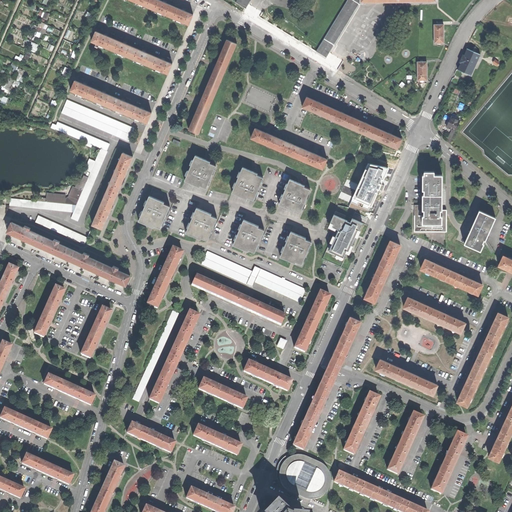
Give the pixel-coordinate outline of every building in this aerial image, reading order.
[(163,1),(162,1),(158,0),(153,0),(150,8),(169,16),(173,6),(165,3),(166,2),(164,1),(163,1)] [(407,0),(346,0),(323,38),(333,44),(357,3),(365,3),(365,1),(407,0)] [(192,14),(184,11),(185,10),(183,10),(181,9),(173,6),(169,16),(188,24),(192,14)] [(39,15),(48,18),(50,13),(41,10),(39,15)] [(438,41),(443,41),(443,23),(438,23),(433,23),(434,41),(438,41)] [(110,49),(114,39),(107,36),(105,35),(103,34),(103,35),(95,31),(91,41),(110,49)] [(209,85),(219,89),(238,43),(228,38),(218,61),(209,85)] [(333,44),(323,38),(316,50),(325,56),(326,54),(333,44)] [(122,43),(114,39),(110,49),(129,57),(133,47),(126,44),(124,43),(122,42),(122,43)] [(129,57),(148,65),(152,55),(145,52),(143,51),(141,50),(141,51),(133,47),(129,57)] [(475,60),(476,61),(479,53),(466,48),(463,54),(462,54),(461,57),(459,61),(460,61),(457,68),(470,74),(473,67),(472,66),(475,60)] [(162,59),(160,58),(160,59),(152,55),(148,65),(167,73),(172,63),(164,60),(162,59)] [(421,79),(426,79),(426,60),(421,61),(417,61),(417,79),(421,79)] [(89,98),(94,88),(86,85),(84,84),(82,83),(82,84),(74,80),(70,90),(75,92),(78,93),(82,95),(85,96),(89,98)] [(200,133),(219,89),(209,85),(200,105),(190,130),(200,133)] [(104,104),(108,106),(112,96),(105,93),(103,92),(101,91),(101,92),(94,88),(89,98),(94,100),(97,101),(101,103),(104,104)] [(120,100),(112,96),(108,106),(113,108),(116,109),(120,111),(123,112),(127,114),(131,104),(124,101),(122,100),(120,99),(120,100)] [(325,116),(329,106),(319,102),(319,101),(317,100),(316,100),(308,96),(303,106),(309,109),(325,116)] [(121,138),(127,125),(66,100),(61,113),(121,138)] [(140,107),(140,108),(131,104),(127,114),(132,116),(135,117),(139,119),(142,120),(147,122),(151,113),(143,109),(141,108),(140,107)] [(353,116),(343,112),(341,111),(340,110),(340,111),(329,106),(325,116),(349,126),(353,116)] [(363,120),(363,121),(353,116),(349,126),(372,137),(377,127),(366,122),(367,122),(365,121),(363,120)] [(452,129),(448,138),(450,138),(448,141),(450,144),(452,139),(456,131),(460,121),(451,117),(447,127),(449,128),(452,129)] [(52,128),(54,128),(102,148),(106,150),(108,143),(56,122),(55,124),(54,124),(52,128)] [(387,131),(377,127),(372,137),(398,148),(402,138),(394,134),(390,133),(391,132),(389,132),(387,131)] [(274,147),(278,138),(268,133),(266,132),(265,131),(265,132),(256,128),(252,138),(274,147)] [(274,147),(297,158),(302,148),(292,144),(292,143),(290,142),(289,142),(288,142),(278,138),(274,147)] [(71,217),(77,220),(107,150),(106,150),(102,148),(71,217)] [(312,153),(302,148),(297,158),(324,169),(328,159),(315,154),(316,153),(314,153),(312,152),(312,153)] [(92,224),(102,228),(106,218),(107,217),(108,215),(107,215),(116,194),(117,193),(118,191),(117,191),(126,170),(127,170),(127,168),(128,167),(132,156),(122,152),(92,224)] [(201,184),(208,187),(217,165),(211,163),(211,161),(207,159),(204,158),(196,155),(186,180),(200,186),(201,184)] [(362,161),(357,178),(364,180),(368,163),(362,161)] [(248,196),(255,199),(265,177),(258,174),(258,173),(254,171),(251,170),(244,167),(233,192),(248,198),(248,196)] [(377,174),(376,179),(383,182),(384,182),(385,182),(386,182),(386,181),(386,180),(388,177),(386,176),(387,174),(388,172),(378,168),(376,173),(377,174)] [(413,222),(413,230),(444,230),(444,209),(439,209),(439,204),(440,204),(440,198),(439,198),(439,189),(441,189),(441,179),(439,179),(439,173),(433,173),(433,170),(423,170),(423,178),(421,178),(421,184),(423,184),(423,198),(421,198),(421,200),(421,201),(423,201),(423,203),(423,209),(423,214),(417,214),(413,214),(413,222)] [(291,179),(280,205),(295,210),(295,209),(302,212),(311,188),(305,186),(306,184),(301,183),(296,181),(291,179)] [(38,199),(38,202),(75,206),(86,183),(82,181),(81,184),(78,183),(74,193),(64,198),(46,196),(45,198),(38,197),(38,199)] [(370,197),(378,201),(380,197),(382,192),(374,189),(374,190),(370,197)] [(151,195),(140,221),(148,224),(154,227),(155,225),(162,228),(171,206),(165,203),(165,201),(151,195)] [(71,212),(72,212),(75,206),(38,202),(10,198),(9,206),(71,213),(71,212)] [(413,203),(413,214),(417,214),(417,209),(423,209),(423,203),(413,203)] [(339,205),(337,211),(347,215),(346,219),(352,221),(353,218),(358,209),(339,205)] [(197,207),(187,232),(195,235),(201,238),(201,237),(209,240),(218,218),(211,215),(212,213),(197,207)] [(479,209),(464,242),(480,249),(483,242),(482,241),(483,240),(483,238),(485,239),(495,216),(479,209)] [(347,215),(337,211),(330,224),(340,229),(330,250),(344,257),(351,243),(352,243),(358,231),(359,229),(361,229),(363,223),(353,218),(352,221),(346,219),(347,215)] [(84,235),(48,219),(35,213),(32,219),(45,225),(81,242),(84,235)] [(245,219),(234,245),(241,247),(249,251),(250,249),(257,252),(266,229),(259,226),(259,225),(247,220),(245,219)] [(11,235),(18,238),(19,237),(21,238),(24,239),(26,240),(25,241),(31,244),(32,243),(37,245),(41,235),(29,230),(30,227),(24,225),(23,227),(12,222),(7,231),(12,233),(11,235)] [(340,229),(330,224),(328,228),(335,232),(323,258),(325,260),(342,267),(349,252),(352,243),(351,243),(344,257),(330,250),(340,229)] [(291,233),(282,257),(290,260),(296,262),(297,261),(304,263),(313,241),(306,238),(307,237),(292,231),(291,233)] [(54,255),(61,258),(62,256),(66,258),(71,248),(59,243),(60,241),(54,238),(53,240),(41,235),(37,245),(41,247),(40,248),(47,251),(48,250),(50,250),(53,252),(55,253),(54,255)] [(377,268),(386,272),(392,261),(394,258),(395,255),(394,255),(399,244),(390,239),(377,268)] [(164,266),(176,271),(184,252),(173,246),(168,257),(164,266)] [(78,263),(79,264),(83,265),(84,266),(83,268),(91,271),(91,269),(96,271),(100,262),(88,256),(89,254),(84,251),(83,254),(71,248),(66,258),(70,260),(70,262),(77,265),(78,263)] [(207,250),(201,263),(248,284),(252,275),(254,271),(207,250)] [(511,258),(502,255),(498,264),(507,268),(506,269),(509,270),(511,271),(511,258)] [(449,280),(453,270),(442,265),(439,263),(437,262),(436,263),(425,258),(420,267),(449,280)] [(107,276),(109,277),(112,279),(114,280),(114,282),(120,285),(121,283),(125,285),(130,275),(118,270),(119,267),(113,265),(112,267),(100,262),(96,271),(100,273),(100,275),(106,278),(107,276)] [(0,284),(0,289),(7,292),(12,281),(18,269),(8,265),(0,284)] [(176,271),(164,266),(160,274),(155,284),(167,289),(176,271)] [(254,271),(252,275),(258,278),(261,269),(256,267),(254,271)] [(381,287),(382,284),(386,272),(377,268),(365,296),(374,300),(379,289),(380,289),(381,287)] [(258,278),(256,282),(300,302),(306,289),(261,269),(258,278)] [(465,275),(464,275),(453,270),(449,280),(477,292),(481,283),(470,278),(471,277),(468,276),(465,275)] [(216,295),(220,285),(197,274),(191,284),(209,292),(216,295)] [(258,278),(252,275),(248,284),(254,287),(256,282),(258,278)] [(167,289),(155,284),(151,294),(147,303),(158,309),(167,289)] [(236,304),(240,294),(220,285),(216,295),(220,297),(236,304)] [(34,332),(43,336),(48,325),(59,301),(65,290),(56,286),(34,332)] [(312,310),(323,316),(331,296),(320,290),(316,300),(312,310)] [(252,312),(255,313),(260,303),(240,294),(236,304),(252,312)] [(432,318),(436,308),(424,303),(425,303),(422,301),(419,300),(419,301),(408,296),(403,305),(432,318)] [(255,313),(280,324),(285,314),(260,303),(255,313)] [(91,330),(100,334),(106,322),(111,311),(102,307),(91,330)] [(432,318),(460,331),(464,321),(453,316),(453,315),(450,314),(447,313),(436,308),(432,318)] [(134,399),(140,401),(180,313),(174,310),(134,399)] [(316,331),(323,316),(312,310),(307,318),(304,328),(314,333),(316,331)] [(189,311),(150,399),(159,403),(162,396),(161,396),(163,391),(164,391),(165,390),(165,388),(167,383),(168,383),(175,366),(177,360),(178,361),(179,359),(179,358),(188,338),(187,338),(191,329),(192,329),(193,328),(193,326),(195,321),(196,321),(199,315),(189,311)] [(487,334),(497,338),(507,316),(498,311),(494,320),(493,319),(491,322),(490,325),(491,325),(487,334)] [(338,344),(347,349),(352,337),(353,337),(356,331),(355,331),(360,320),(350,316),(344,331),(338,344)] [(314,333),(304,328),(299,338),(295,347),(306,352),(314,333)] [(100,334),(91,330),(80,353),(90,358),(95,345),(100,334)] [(480,346),(482,346),(477,356),(486,360),(497,338),(487,334),(484,340),(483,340),(482,342),(480,346)] [(278,345),(284,348),(287,340),(282,338),(278,345)] [(2,341),(0,346),(0,370),(6,357),(11,345),(2,341)] [(334,352),(335,352),(333,359),(341,362),(342,360),(343,361),(344,358),(343,357),(347,349),(338,344),(334,352)] [(335,352),(334,352),(333,355),(320,384),(321,384),(324,379),(332,383),(334,377),(341,362),(333,359),(335,352)] [(467,378),(476,382),(486,360),(477,356),(473,364),(472,364),(471,367),(470,369),(471,370),(467,378)] [(404,380),(408,371),(397,366),(397,365),(394,364),(392,362),(391,363),(380,358),(376,368),(404,380)] [(265,380),(270,370),(259,365),(248,360),(243,371),(265,380)] [(287,390),(291,380),(280,375),(270,370),(265,380),(287,390)] [(437,383),(425,378),(426,377),(423,376),(420,375),(420,376),(408,371),(404,380),(432,393),(437,383)] [(77,399),(90,404),(94,395),(48,374),(44,384),(57,390),(77,399)] [(220,398),(225,388),(213,383),(203,378),(199,388),(220,398)] [(457,400),(466,404),(476,382),(467,378),(464,385),(463,384),(461,387),(460,390),(461,390),(457,400)] [(316,392),(326,396),(330,387),(331,388),(333,383),(332,383),(324,379),(321,384),(320,384),(319,385),(316,392)] [(242,408),(247,398),(235,393),(225,388),(220,398),(242,408)] [(326,396),(316,392),(311,403),(306,416),(315,420),(319,411),(320,412),(323,406),(322,406),(326,396)] [(356,420),(366,424),(371,413),(372,413),(373,410),(374,408),(373,407),(378,396),(369,392),(356,420)] [(23,428),(27,419),(4,409),(0,417),(14,424),(23,428)] [(501,424),(502,425),(499,432),(509,437),(511,429),(511,411),(509,410),(505,419),(504,419),(503,421),(501,424)] [(400,440),(409,444),(414,433),(415,433),(417,430),(418,427),(417,427),(422,416),(412,412),(400,440)] [(315,420),(306,416),(299,430),(293,444),(302,448),(307,437),(309,437),(311,432),(310,431),(315,420)] [(35,434),(47,439),(51,429),(27,419),(23,428),(35,434)] [(353,453),(358,441),(359,442),(360,439),(361,436),(366,424),(356,420),(343,449),(353,453)] [(148,443),(154,431),(143,426),(132,421),(127,433),(148,443)] [(215,446),(220,434),(210,429),(199,424),(193,436),(215,446)] [(148,443),(170,452),(176,441),(164,436),(154,431),(148,443)] [(444,460),(453,464),(458,452),(459,453),(460,450),(461,447),(466,436),(456,431),(444,460)] [(509,437),(499,432),(496,440),(495,439),(493,442),(492,445),(493,445),(489,455),(499,459),(509,437)] [(220,434),(215,446),(236,456),(242,444),(231,439),(220,434)] [(397,473),(402,461),(403,462),(404,459),(405,456),(404,455),(409,444),(400,440),(387,469),(397,473)] [(46,474),(50,465),(26,454),(22,463),(33,468),(46,474)] [(283,486),(288,490),(300,495),(307,498),(312,499),(316,498),(320,497),(325,493),(330,486),(330,480),(329,471),(325,465),(318,461),(306,455),(298,454),(290,456),(286,459),(283,463),(281,467),(280,470),(279,473),(279,477),(281,481),(283,486)] [(448,478),(449,476),(448,475),(453,464),(444,460),(431,488),(440,492),(446,481),(448,478)] [(106,481),(117,486),(126,466),(115,461),(112,468),(110,471),(106,481)] [(57,479),(69,484),(73,475),(50,465),(46,474),(57,479)] [(356,491),(361,481),(353,478),(354,477),(351,476),(348,474),(348,475),(338,471),(334,481),(356,491)] [(20,498),(24,489),(1,478),(0,480),(0,489),(8,493),(20,498)] [(97,499),(109,504),(117,486),(106,481),(101,490),(97,499)] [(374,487),(374,486),(371,485),(368,484),(368,485),(361,481),(356,491),(379,501),(383,491),(374,487)] [(208,507),(213,496),(203,492),(191,486),(186,498),(208,507)] [(405,501),(398,498),(398,497),(395,495),(393,494),(392,495),(383,491),(379,501),(401,511),(405,501)] [(224,501),(213,496),(208,507),(217,511),(231,511),(235,506),(224,501)] [(105,511),(109,504),(97,499),(93,508),(91,511),(105,511)] [(426,511),(427,511),(418,507),(419,506),(416,505),(413,503),(412,504),(405,501),(401,511),(404,511),(426,511)]
